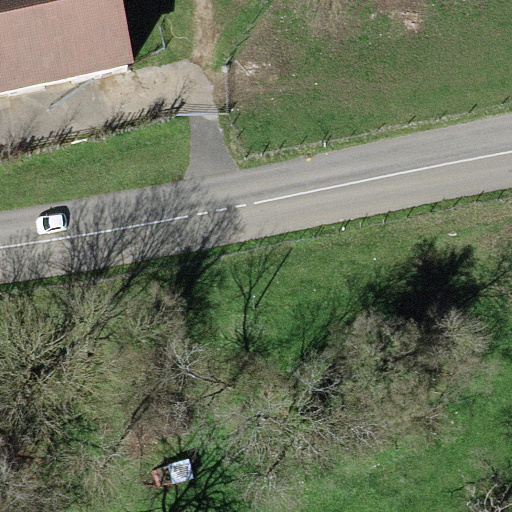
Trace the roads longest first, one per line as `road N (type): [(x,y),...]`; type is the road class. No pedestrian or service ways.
road 1 (secondary): [(511,148),(221,210),(0,242)]
road 2 (track): [(205,0),(192,94),(221,210)]
